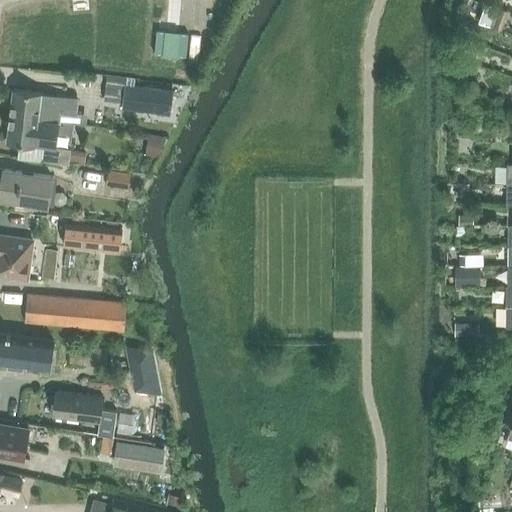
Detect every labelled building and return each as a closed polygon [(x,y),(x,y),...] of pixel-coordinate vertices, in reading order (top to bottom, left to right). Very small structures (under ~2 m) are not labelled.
[(107,76),(104,101),(122,103),(125,84),(125,78),(107,76)] [(170,114),(173,90),(131,84),(125,84),(122,108),(170,114)] [(13,89),(10,115),(73,123),(80,124),(82,113),(76,112),(77,98),(41,93),(41,92),(13,89)] [(10,115),(7,140),(20,142),(44,145),(43,159),(68,162),(69,161),(84,163),(85,153),(70,151),(70,148),(57,146),(49,146),(51,131),(58,131),(72,133),(73,123),(10,115)] [(0,194),(0,199),(48,206),(51,176),(3,170),(0,194)] [(460,215),(459,224),(472,225),(472,216),(460,215)] [(67,222),(64,246),(119,251),(122,228),(118,227),(106,226),(67,222)] [(0,273),(27,278),(33,240),(0,234),(0,273)] [(460,265),(471,265),(471,255),(457,255),(457,263),(460,263),(460,265)] [(478,277),(476,277),(476,266),(457,266),(457,286),(478,285),(478,277)] [(24,321),(124,330),(127,302),(27,294),(24,321)] [(0,361),(7,363),(7,365),(9,365),(9,364),(22,365),(22,367),(24,367),(24,365),(50,368),(53,340),(10,335),(10,334),(7,333),(6,334),(0,333),(0,361)] [(148,349),(127,347),(136,389),(157,392),(148,349)] [(101,396),(55,390),(52,415),(98,421),(101,396)] [(168,415),(158,413),(156,422),(167,423),(168,415)] [(0,451),(23,456),(22,458),(24,458),(29,428),(27,428),(27,430),(0,425),(0,451)] [(0,488),(18,493),(21,480),(1,475),(2,473),(0,472),(0,488)] [(165,511),(113,498),(109,511),(165,511)]
